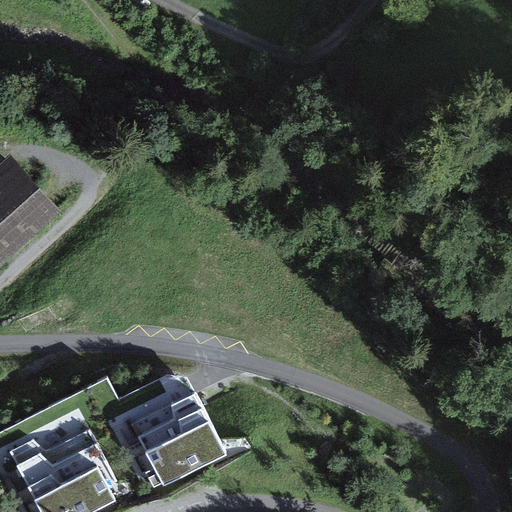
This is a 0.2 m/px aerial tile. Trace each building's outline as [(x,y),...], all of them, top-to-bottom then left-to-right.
[(11,156),(0,165),(0,264),(1,266),(61,213),(11,156)] [(172,407),(196,397),(192,389),(169,399),(166,394),(125,414),(138,439),(172,420),(172,407)] [(178,423),(204,411),(196,397),(172,407),(172,420),(138,439),(145,454),(180,437),(178,423)] [(227,458),(204,411),(178,423),(180,437),(145,454),(139,459),(147,474),(154,471),(156,474),(148,479),(153,490),(162,485),(164,489),(227,458)] [(54,466),(99,443),(91,428),(46,451),(33,438),(8,452),(17,467),(40,454),(54,466)] [(98,469),(110,492),(121,486),(99,443),(54,466),(40,454),(17,467),(29,489),(51,476),(63,486),(98,469)] [(99,511),(116,503),(114,499),(110,492),(98,469),(63,486),(51,476),(29,489),(27,489),(39,511),(99,511)]
